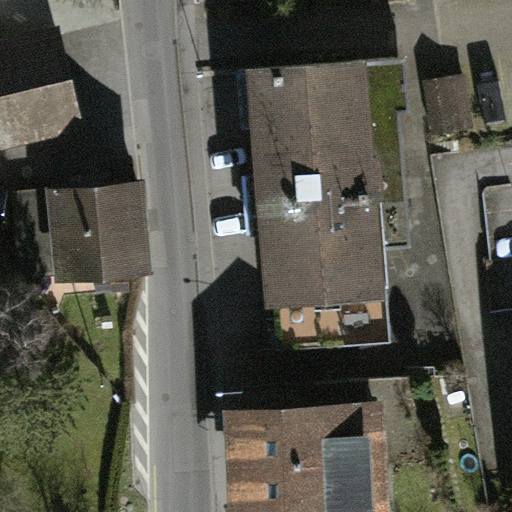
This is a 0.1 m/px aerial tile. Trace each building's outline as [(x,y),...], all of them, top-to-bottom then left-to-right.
[(0,0),(0,13),(18,0),(0,0)] [(0,164),(76,152),(59,49),(0,58),(0,164)] [(359,63),(242,75),(268,347),(385,336),(359,63)] [(110,204),(19,203),(18,296),(109,297),(110,204)] [(391,511),(386,407),(230,415),(234,511),(391,511)]
